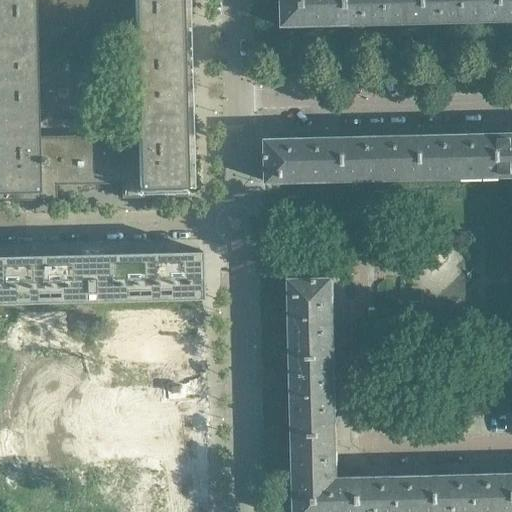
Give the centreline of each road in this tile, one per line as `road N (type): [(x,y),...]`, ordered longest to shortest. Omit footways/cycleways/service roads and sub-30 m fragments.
road 1 (residential): [(511,446),(381,447),(364,432),(360,222),(236,225)]
road 2 (residential): [(245,511),(236,225)]
road 3 (residential): [(231,98),(511,90)]
road 4 (residential): [(0,227),(236,225)]
road 5 (residential): [(236,225),(231,98)]
